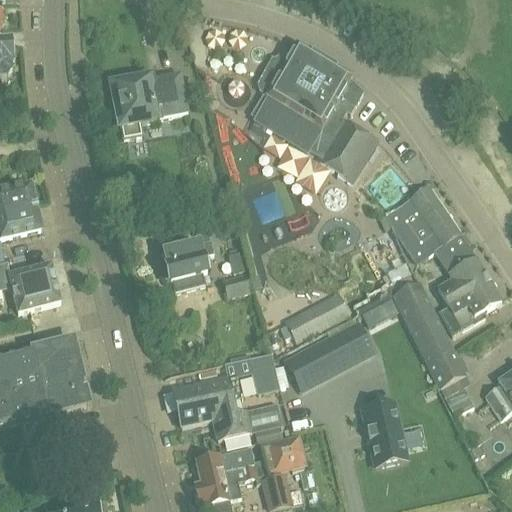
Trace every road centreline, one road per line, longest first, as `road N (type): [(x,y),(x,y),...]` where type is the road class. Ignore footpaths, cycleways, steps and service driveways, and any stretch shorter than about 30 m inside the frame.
road 1 (tertiary): [(158,511),(62,118),(54,0)]
road 2 (residential): [(511,266),(405,112),(341,55),(251,14),(173,0)]
